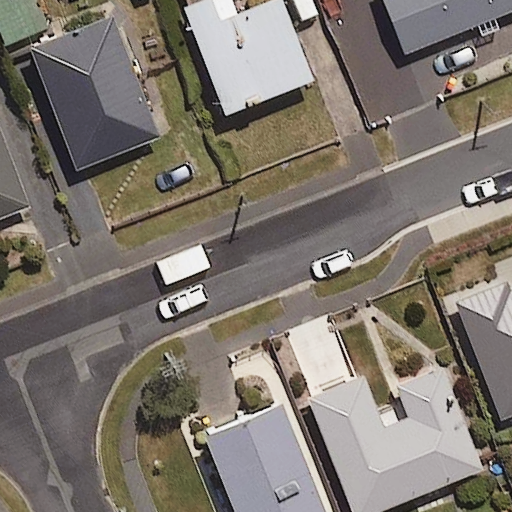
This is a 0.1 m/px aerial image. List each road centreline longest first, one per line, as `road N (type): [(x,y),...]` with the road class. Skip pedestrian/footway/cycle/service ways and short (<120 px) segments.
road 1 (residential): [(5,357),(511,149)]
road 2 (residential): [(67,511),(5,357)]
